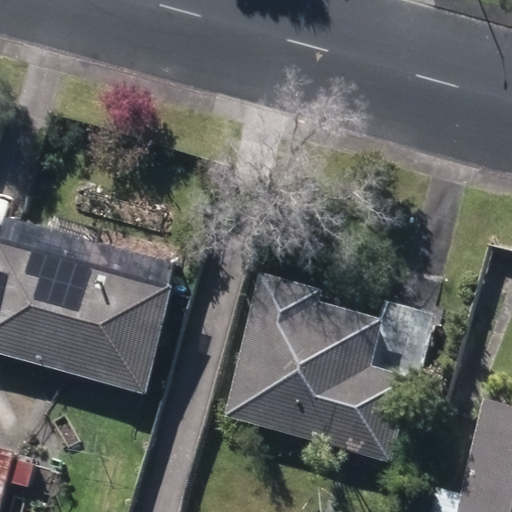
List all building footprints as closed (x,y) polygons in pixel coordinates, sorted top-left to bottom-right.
[(0,248),(0,356),(149,398),(180,290),(173,288),(179,266),(14,220),(8,243),(2,241),(0,248)] [(228,421),(397,464),(418,380),(424,381),(439,318),(419,313),(390,305),(386,323),(324,307),(328,291),(265,275),(228,421)] [(511,511),(511,407),(492,403),(463,511),(511,511)] [(0,511),(4,511),(19,454),(0,449),(0,511)] [(14,488),(32,493),(39,468),(21,463),(14,488)]
